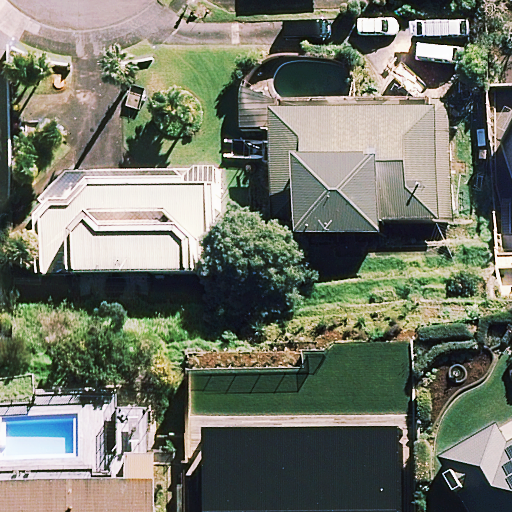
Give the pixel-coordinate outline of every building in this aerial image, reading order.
[(280,129),(278,223),(302,224),(302,235),(386,236),(386,221),(442,222),(444,113),(280,110),(280,97),(243,96),(243,129),(280,129)] [(219,274),(219,169),(196,169),(196,175),(65,175),(44,197),(44,275),(219,274)] [(384,511),(385,447),(272,447),(272,504),(253,504),(253,511),(384,511)] [(511,511),(511,459),(448,469),(454,511),(511,511)] [(152,511),(153,496),(0,489),(0,511),(152,511)]
